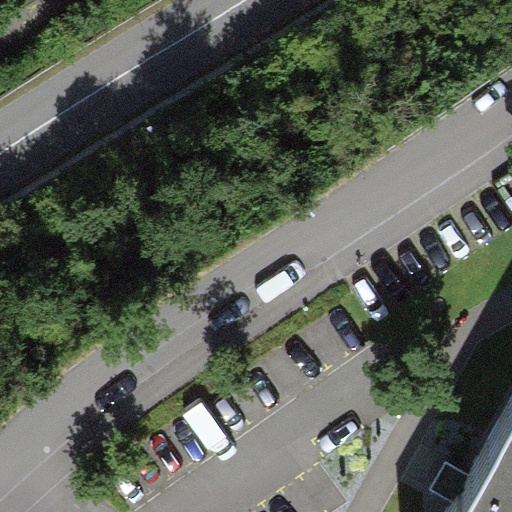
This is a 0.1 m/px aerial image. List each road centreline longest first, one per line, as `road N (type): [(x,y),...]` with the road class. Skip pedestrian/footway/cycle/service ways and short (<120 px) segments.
road 1 (residential): [(511,113),(66,434),(0,491)]
road 2 (secondary): [(245,0),(0,152)]
